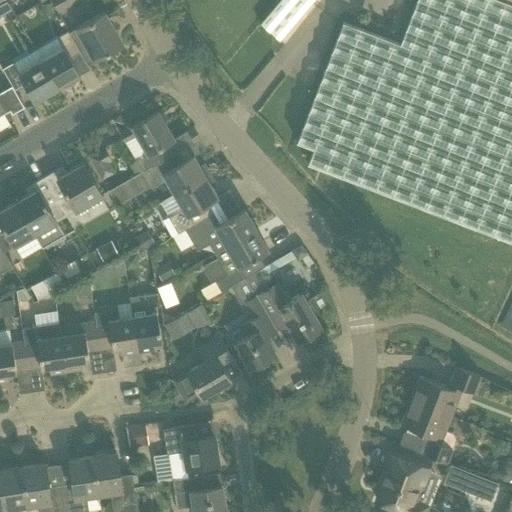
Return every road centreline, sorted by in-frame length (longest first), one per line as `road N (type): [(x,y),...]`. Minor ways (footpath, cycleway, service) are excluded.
road 1 (residential): [(319,511),(356,421),(361,325),(342,271),(319,237),(172,59)]
road 2 (residential): [(0,158),(172,59)]
